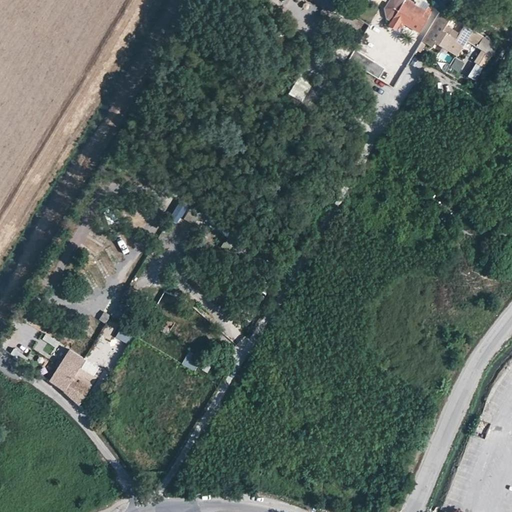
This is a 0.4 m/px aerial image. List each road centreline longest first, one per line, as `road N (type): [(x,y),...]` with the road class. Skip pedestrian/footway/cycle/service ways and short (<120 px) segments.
road 1 (track): [(0,320),(193,0)]
road 2 (track): [(0,230),(139,0)]
road 3 (tertiary): [(412,511),(453,412),(511,317)]
road 4 (unclassified): [(137,504),(123,471),(83,424),(0,358)]
